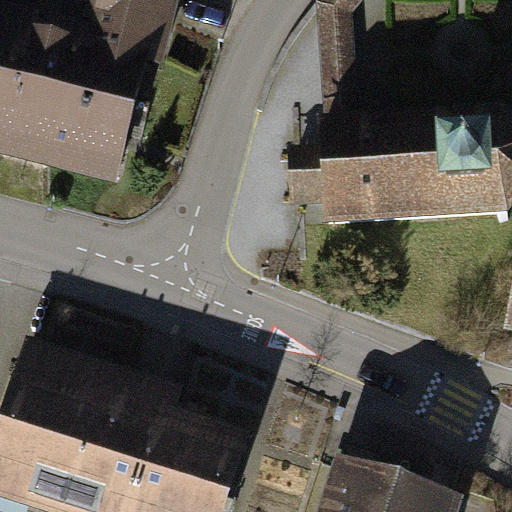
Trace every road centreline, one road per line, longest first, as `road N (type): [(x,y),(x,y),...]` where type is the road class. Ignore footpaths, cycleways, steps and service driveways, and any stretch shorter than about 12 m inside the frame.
road 1 (tertiary): [(175,284),(369,366),(511,438)]
road 2 (residential): [(285,0),(244,71),(175,284)]
road 3 (tertiary): [(0,225),(175,284)]
